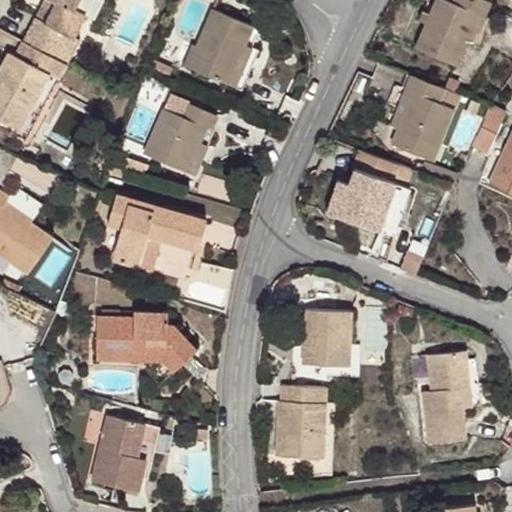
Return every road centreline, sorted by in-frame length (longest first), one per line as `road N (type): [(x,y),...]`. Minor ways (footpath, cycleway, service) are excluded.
road 1 (residential): [(266,232),(242,328),(241,511)]
road 2 (residential): [(511,322),(266,232)]
road 3 (residential): [(352,32),(266,232)]
road 4 (residential): [(20,380),(69,508),(81,511)]
